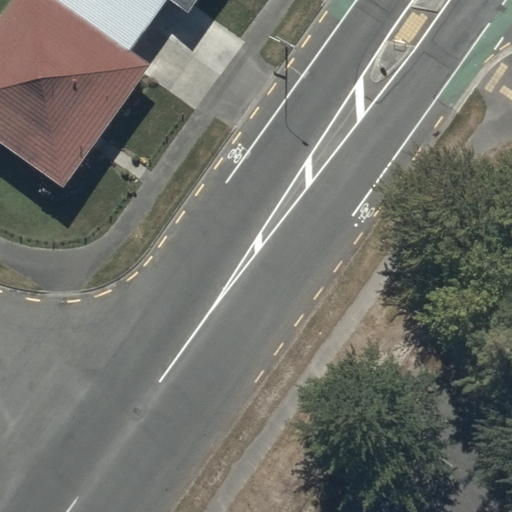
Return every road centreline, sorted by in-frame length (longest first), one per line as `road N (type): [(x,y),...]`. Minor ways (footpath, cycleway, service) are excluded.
road 1 (unclassified): [(118,445),(433,0)]
road 2 (residential): [(0,365),(118,445)]
